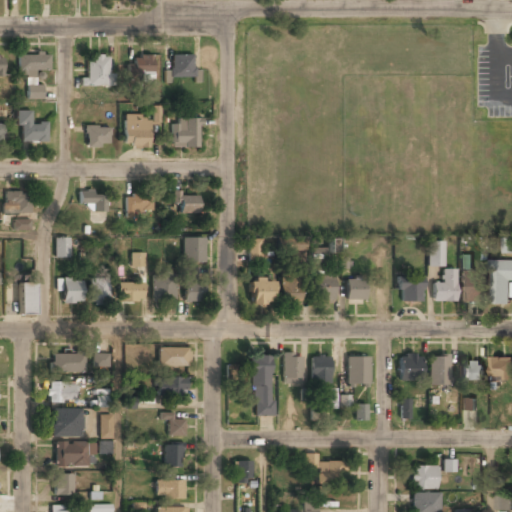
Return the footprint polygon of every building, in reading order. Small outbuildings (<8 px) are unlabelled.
[(17,54),(17,74),(48,75),(49,55),(17,54)] [(169,55),(169,81),(192,81),(192,55),(169,55)] [(80,78),(80,86),(110,86),(110,56),(85,56),(85,78),(80,78)] [(151,56),(127,56),(127,81),(151,81),(151,56)] [(27,99),(41,99),(41,85),(27,85),(27,99)] [(160,106),(151,106),(151,122),(159,123),(160,106)] [(46,120),(29,120),(29,110),(17,110),(17,141),(46,141),(46,120)] [(123,116),(123,148),(148,148),(148,116),(123,116)] [(197,120),(170,120),(170,148),(197,148),(197,120)] [(108,125),(84,125),(84,147),(108,147),(108,125)] [(2,214),(30,214),(30,191),(2,191),(2,214)] [(105,213),(105,191),(77,191),(77,204),(87,204),(87,213),(105,213)] [(174,214),(197,214),(197,195),(174,195),(174,214)] [(123,196),(123,215),(150,215),(150,196),(123,196)] [(29,219),(12,219),(13,230),(30,230),(29,219)] [(503,253),(511,252),(511,236),(503,237),(503,253)] [(277,251),(305,252),(305,238),(278,237),(277,251)] [(68,238),(53,238),(53,260),(68,260),(68,238)] [(203,264),(203,239),(181,239),(181,263),(203,264)] [(248,263),(261,262),(260,239),(247,240),(248,263)] [(328,253),(337,253),(337,239),(328,239),(328,253)] [(428,267),(442,267),(442,242),(428,242),(428,267)] [(140,254),(130,255),(130,266),(141,266),(140,254)] [(509,281),(511,281),(511,261),(491,262),(492,304),(510,304),(509,281)] [(431,302),(455,302),(455,270),(441,270),(441,283),(431,283),(431,302)] [(461,302),(483,302),(483,271),(461,271),(461,302)] [(192,283),(192,273),(183,273),(183,302),(203,302),(203,283),(192,283)] [(151,302),(173,302),(173,276),(151,276),(151,302)] [(333,301),(333,276),(310,276),(310,301),(333,301)] [(397,302),(422,302),(422,277),(397,277),(397,302)] [(80,279),(60,279),(60,304),(80,304),(80,279)] [(299,279),(279,279),(279,303),(299,303),(299,279)] [(107,280),(89,280),(89,302),(107,302),(107,280)] [(365,300),(365,280),(345,280),(345,300),(365,300)] [(271,281),(247,281),(247,305),(271,305),(271,281)] [(16,284),(16,316),(33,316),(33,284),(16,284)] [(141,302),(141,284),(117,284),(117,302),(141,302)] [(156,367),(187,367),(187,348),(156,348),(156,367)] [(300,383),(300,352),(282,352),(282,383),(300,383)] [(82,355),(49,355),(49,373),(82,373),(82,355)] [(107,355),(91,355),(91,368),(107,368),(107,355)] [(270,355),(249,355),(250,416),(271,416),(270,355)] [(309,383),(329,383),(329,355),(309,355),(309,383)] [(398,355),(398,382),(420,382),(420,355),(398,355)] [(428,356),(428,386),(447,386),(447,356),(428,356)] [(345,357),(345,387),(367,387),(367,357),(345,357)] [(511,357),(491,357),(491,381),(511,381),(511,357)] [(461,362),(461,381),(483,381),(483,362),(461,362)] [(185,378),(156,378),(156,396),(185,396),(185,378)] [(74,402),(74,383),(46,383),(46,402),(74,402)] [(108,389),(94,390),(95,407),(109,407),(108,389)] [(329,409),(337,407),(333,389),(325,391),(329,409)] [(458,392),(445,391),(444,404),(457,405),(458,392)] [(350,395),(338,395),(338,410),(351,409),(350,395)] [(123,409),(134,409),(134,397),(122,397),(123,409)] [(461,410),(475,411),(475,398),(462,398),(461,410)] [(408,419),(408,399),(398,399),(398,419),(408,419)] [(324,421),(324,406),(310,406),(310,421),(324,421)] [(364,406),(354,406),(354,420),(364,420),(364,406)] [(47,438),(77,438),(77,409),(47,409),(47,438)] [(164,437),(182,437),(182,420),(171,420),(171,414),(164,414),(164,437)] [(98,438),(111,438),(111,415),(98,415),(98,438)] [(103,441),(97,441),(98,454),(110,454),(110,446),(104,446),(103,441)] [(53,467),(85,467),(85,443),(53,443),(53,467)] [(180,444),(162,444),(162,468),(180,468),(180,444)] [(315,462),(315,455),(303,455),(303,471),(314,471),(314,483),(338,483),(339,463),(315,462)] [(454,472),(454,460),(442,459),(441,472),(454,472)] [(250,461),(233,461),(233,482),(250,482),(250,461)] [(435,490),(435,466),(408,466),(408,490),(435,490)] [(52,474),(52,496),(71,496),(71,474),(52,474)] [(183,480),(153,480),(153,499),(183,499),(183,480)] [(438,511),(438,494),(410,494),(410,511),(438,511)] [(510,511),(511,495),(496,495),(496,511),(510,511)] [(280,511),(316,511),(316,501),(301,501),(301,510),(281,509),(280,511)]
